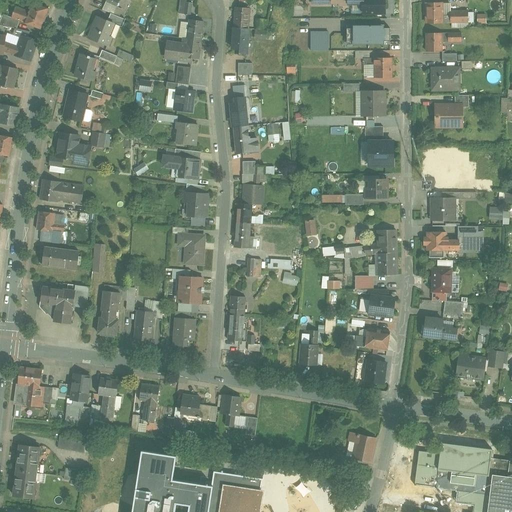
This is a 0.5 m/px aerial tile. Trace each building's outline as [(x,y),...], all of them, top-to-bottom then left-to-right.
[(106,0),(102,10),(111,13),(113,14),(119,0),(106,0)] [(347,0),(348,5),(363,5),(363,14),(385,14),(384,0),(347,0)] [(50,8),(33,2),(30,11),(17,6),(13,17),(20,20),(26,22),(25,23),(42,29),(50,8)] [(443,2),(427,3),(428,22),(443,22),(443,15),(443,2)] [(251,8),(236,7),(235,27),(249,29),(251,8)] [(469,10),(451,11),(451,15),(443,15),(443,22),(469,22),(469,10)] [(13,17),(3,13),(0,23),(0,25),(16,28),(17,28),(20,20),(13,17)] [(111,13),(108,20),(114,23),(122,27),(125,19),(113,14),(111,13)] [(474,23),(483,23),(483,14),(474,15),(474,23)] [(98,16),(89,38),(107,46),(111,37),(109,36),(114,23),(108,20),(98,16)] [(189,19),(186,39),(201,40),(203,21),(189,19)] [(385,26),(375,26),(375,24),(365,24),(365,26),(352,26),(352,40),(353,40),(353,45),(390,44),(390,28),(385,28),(385,26)] [(235,27),(234,27),(233,48),(237,48),(237,52),(247,53),(249,29),(235,27)] [(17,28),(16,28),(14,34),(22,37),(22,35),(29,37),(31,31),(17,28)] [(267,31),(256,30),(255,38),(267,39),(267,31)] [(277,32),(267,31),(267,39),(276,40),(277,32)] [(328,33),(312,33),(312,50),(328,50),(328,33)] [(443,33),(428,33),(428,51),(443,51),(443,42),(443,34),(443,33)] [(463,34),(443,34),(443,42),(463,42),(463,34)] [(6,36),(0,35),(0,52),(1,53),(4,51),(16,55),(19,46),(5,41),(6,36)] [(29,37),(22,35),(22,37),(19,46),(16,55),(15,55),(31,61),(38,41),(29,37)] [(168,42),(166,57),(184,60),(184,61),(192,62),(192,59),(199,59),(201,40),(186,39),(182,38),(182,44),(168,42)] [(102,50),(99,57),(114,63),(117,56),(102,50)] [(134,56),(120,50),(118,55),(132,61),(134,56)] [(370,50),(356,51),(356,59),(364,59),(364,58),(370,58),(370,50)] [(458,54),(445,54),(445,51),(443,51),(443,62),(458,62),(458,54)] [(81,55),(76,76),(94,81),(96,72),(93,71),(97,59),(81,55)] [(392,58),(374,58),(370,58),(364,58),(364,59),(364,65),(375,65),(375,78),(392,78),(392,58)] [(296,62),(287,62),(287,73),(296,73),(296,62)] [(253,63),(239,63),(239,75),(253,75),(253,63)] [(3,66),(0,65),(0,84),(14,88),(19,69),(3,65),(3,66)] [(178,67),(176,83),(179,83),(189,85),(191,68),(178,67)] [(459,69),(433,69),(433,90),(449,90),(449,86),(459,86),(459,69)] [(149,82),(141,80),(140,88),(148,90),(149,82)] [(177,89),(178,89),(179,83),(176,83),(167,82),(166,89),(177,90),(177,89)] [(359,84),(344,84),(344,92),(359,92),(359,84)] [(177,90),(174,110),(192,112),(195,91),(178,89),(177,89),(177,90)] [(70,90),(64,116),(82,120),(88,94),(70,90)] [(91,90),(90,97),(101,99),(103,93),(91,90)] [(290,91),(291,101),(300,101),(300,91),(290,91)] [(385,91),(363,91),(363,116),(385,116),(385,115),(384,115),(384,100),(385,100),(385,91)] [(469,95),(455,96),(455,105),(462,105),(462,108),(469,107),(469,95)] [(245,98),(236,99),(237,107),(232,108),(234,127),(248,126),(245,98)] [(20,108),(3,104),(3,105),(0,104),(0,112),(1,113),(0,120),(0,123),(16,126),(20,108)] [(455,105),(436,105),(436,109),(435,109),(435,117),(436,117),(436,127),(456,127),(456,123),(462,123),(462,108),(462,105),(455,105)] [(304,112),(295,114),(297,124),(306,122),(304,112)] [(157,121),(177,123),(177,122),(178,116),(158,114),(157,121)] [(177,123),(174,143),(196,145),(198,125),(177,122),(177,123)] [(290,123),(283,124),(284,141),(291,140),(290,123)] [(278,125),(268,126),(270,142),(280,141),(278,125)] [(234,127),(236,153),(259,151),(258,138),(249,139),(248,126),(234,127)] [(369,142),(383,142),(383,127),(365,127),(365,142),(369,142)] [(94,131),(92,146),(103,149),(106,134),(94,131)] [(62,133),(57,156),(76,160),(79,145),(80,136),(62,133)] [(14,137),(0,134),(0,154),(7,156),(11,157),(12,150),(13,145),(12,145),(14,137)] [(383,142),(369,142),(369,166),(393,166),(393,142),(383,142)] [(75,165),(89,168),(92,147),(79,145),(76,160),(75,165)] [(176,149),(175,157),(200,160),(201,152),(176,149)] [(454,155),(438,155),(433,155),(430,155),(425,155),(426,170),(431,170),(431,178),(442,177),(446,177),(461,177),(461,167),(460,160),(454,160),(454,155)] [(175,157),(165,156),(163,167),(180,168),(179,177),(188,178),(199,179),(201,160),(200,160),(175,157)] [(145,163),(135,170),(138,175),(148,169),(145,163)] [(255,165),(243,165),(244,174),(255,174),(255,165)] [(255,174),(244,174),(244,183),(254,183),(255,174)] [(44,180),(42,199),(58,202),(58,199),(60,183),(60,182),(44,180)] [(388,180),(366,180),(367,198),(388,198),(388,180)] [(84,187),(60,183),(58,199),(82,203),(84,187)] [(198,185),(187,184),(187,192),(207,194),(207,187),(198,185)] [(264,186),(245,185),(244,204),(253,204),(255,202),(263,203),(264,186)] [(186,192),(185,208),(189,208),(188,217),(192,217),(206,218),(208,218),(209,194),(207,194),(187,192),(186,192)] [(364,195),(346,195),(346,205),(364,205),(364,195)] [(441,199),(433,199),(433,220),(452,220),(452,207),(454,207),(454,199),(441,199)] [(244,204),(238,203),(237,222),(251,223),(253,204),(244,204)] [(504,209),(496,209),(496,214),(491,214),(491,219),(504,219),(504,213),(504,209)] [(39,211),(37,229),(53,232),(53,231),(64,232),(65,224),(54,223),(56,214),(39,211)] [(192,217),(192,226),(205,226),(206,218),(192,217)] [(315,220),(304,221),(306,236),(316,235),(315,220)] [(251,223),(237,222),(236,241),(235,241),(235,247),(249,248),(250,248),(250,243),(250,242),(251,223)] [(478,226),(460,226),(460,241),(461,241),(461,250),(472,250),(473,241),(478,241),(478,226)] [(397,252),(397,230),(379,231),(379,244),(377,253),(397,252)] [(446,232),(428,232),(428,238),(424,238),(425,245),(428,245),(428,250),(446,250),(446,249),(461,250),(461,241),(460,241),(446,241),(446,232)] [(187,245),(185,263),(203,264),(205,236),(189,235),(180,234),(180,245),(187,245)] [(95,243),(92,271),(100,272),(102,250),(104,250),(105,244),(95,243)] [(379,244),(365,245),(366,256),(377,253),(379,244)] [(43,264),(43,266),(77,270),(79,252),(45,248),(44,257),(42,257),(41,263),(43,264)] [(397,252),(377,253),(377,266),(378,276),(398,275),(397,252)] [(292,260),(271,259),(271,268),(291,269),(292,260)] [(370,276),(356,277),(356,289),(370,289),(374,289),(374,276),(378,276),(377,266),(370,266),(370,276)] [(254,268),(248,267),(248,276),(261,277),(261,268),(254,268)] [(172,279),(180,280),(181,276),(190,277),(190,270),(173,269),(172,279)] [(452,270),(434,269),(433,291),(448,292),(451,292),(452,270)] [(299,277),(285,274),(283,283),(297,286),(299,277)] [(180,280),(179,303),(199,304),(201,304),(203,278),(190,277),(181,276),(180,280)] [(340,281),(329,281),(329,290),(340,290),(340,281)] [(508,285),(500,283),(499,291),(507,293),(508,285)] [(68,284),(67,290),(75,291),(73,306),(87,308),(90,287),(68,284)] [(105,285),(104,291),(120,293),(119,300),(127,301),(128,288),(105,285)] [(43,302),(42,305),(55,319),(55,322),(71,324),(73,306),(75,291),(67,290),(44,287),(42,302),(43,302)] [(127,301),(126,310),(135,310),(136,289),(128,288),(127,301)] [(374,289),(370,289),(370,298),(373,298),(373,296),(388,298),(388,289),(374,289)] [(100,318),(98,333),(107,334),(107,336),(114,337),(114,335),(116,335),(118,320),(117,320),(119,300),(120,293),(104,291),(101,318),(100,318)] [(448,292),(433,291),(433,301),(446,302),(447,302),(448,292)] [(246,297),(231,296),(230,315),(245,316),(246,297)] [(388,298),(373,296),(373,298),(371,314),(393,316),(395,299),(388,298)] [(155,302),(154,312),(153,318),(162,319),(164,303),(155,302)] [(447,302),(446,302),(444,315),(461,317),(462,303),(447,302)] [(199,313),(199,304),(179,303),(178,311),(197,313),(199,313)] [(136,328),(134,340),(150,341),(153,318),(154,312),(137,310),(135,328),(136,328)] [(175,311),(175,318),(196,319),(197,313),(178,311),(175,311)] [(245,316),(230,315),(229,339),(243,340),(245,316)] [(175,318),(173,346),(187,347),(188,341),(195,341),(196,319),(175,318)] [(444,320),(426,318),(426,323),(424,323),(422,336),(441,338),(442,338),(457,340),(458,329),(454,328),(443,327),(444,320)] [(391,332),(369,329),(368,337),(357,335),(356,346),(389,350),(391,332)] [(318,331),(310,330),(309,344),(317,345),(318,331)] [(309,344),(302,344),(301,364),(316,365),(318,345),(317,345),(309,344)] [(504,352),(491,350),(489,360),(489,366),(502,368),(504,352)] [(489,360),(461,356),(458,376),(467,377),(466,380),(474,381),(474,378),(483,379),(485,368),(488,368),(489,366),(489,360)] [(387,363),(369,360),(366,382),(384,384),(387,363)] [(43,369),(21,367),(19,384),(29,385),(40,387),(41,387),(41,386),(43,369)] [(92,376),(76,374),(73,391),(76,392),(74,399),(83,401),(83,402),(83,403),(85,403),(86,397),(89,398),(92,376)] [(119,381),(101,378),(99,395),(106,396),(104,408),(114,409),(114,408),(115,397),(117,397),(119,381)] [(29,385),(19,384),(16,403),(15,418),(21,419),(23,404),(27,405),(44,407),(45,397),(47,387),(41,386),(41,387),(40,387),(39,396),(28,394),(29,385)] [(160,386),(142,384),(141,401),(146,401),(158,403),(160,386)] [(40,387),(29,385),(28,394),(39,396),(40,387)] [(241,398),(224,395),(224,396),(222,407),(222,413),(227,414),(226,426),(233,427),(235,415),(238,416),(241,398)] [(201,398),(184,396),(182,413),(190,414),(198,415),(198,417),(200,418),(200,417),(211,418),(212,406),(200,404),(201,398)] [(83,401),(74,399),(72,412),(67,412),(67,421),(91,423),(91,418),(93,408),(83,406),(83,403),(83,402),(83,401)] [(158,403),(146,401),(144,420),(155,421),(158,403)] [(114,409),(104,408),(103,416),(114,417),(116,408),(114,408),(114,409)] [(141,415),(134,414),(132,430),(139,431),(141,415)] [(258,418),(248,417),(246,435),(256,436),(258,418)] [(377,438),(351,433),(349,441),(357,442),(353,458),(372,462),(377,438)] [(87,440),(61,436),(59,448),(85,452),(87,440)] [(511,511),(511,461),(511,462),(511,461),(491,458),(492,450),(443,444),(440,469),(438,487),(487,494),(484,511),(511,511)] [(41,447),(21,445),(15,496),(35,498),(41,447)] [(212,486),(173,480),(176,456),(148,452),(142,451),(132,511),(258,511),(261,493),(263,479),(214,472),(212,486)] [(351,457),(335,454),(334,460),(350,464),(351,457)] [(208,465),(192,462),(191,469),(207,471),(208,465)] [(440,469),(418,466),(415,484),(438,487),(440,469)] [(84,471),(67,468),(65,479),(82,482),(84,471)] [(338,506),(346,506),(346,494),(338,494),(338,506)]
